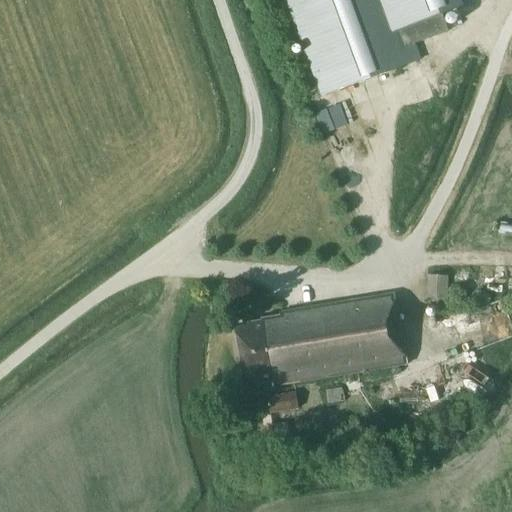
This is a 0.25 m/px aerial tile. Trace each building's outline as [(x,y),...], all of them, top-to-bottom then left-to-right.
[(397,0),(287,0),(323,96),(419,60),(397,0)] [(427,298),(447,299),(448,277),(428,276),(427,298)] [(407,364),(394,294),(281,313),(282,317),(263,320),(263,322),(236,326),(246,385),(273,381),(274,386),(407,364)] [(326,391),(328,403),(345,400),(343,388),(326,391)] [(270,413),(298,408),(296,393),(268,397),(270,413)]
